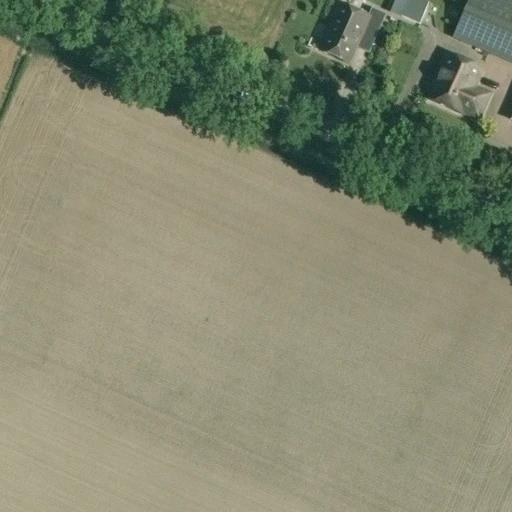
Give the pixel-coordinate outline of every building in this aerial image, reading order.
[(391,0),(391,13),(417,15),(418,0),(391,0)] [(448,31),(454,0),(422,0),(417,24),(448,31)] [(468,0),(452,40),(511,65),(511,1),(509,0),(468,0)] [(320,52),(349,64),(361,37),(373,42),(384,17),(372,12),(369,18),(340,6),(320,52)] [(426,100),(463,116),(464,113),(468,114),(472,104),(490,112),(496,100),(474,90),(482,73),(446,56),(426,100)]
